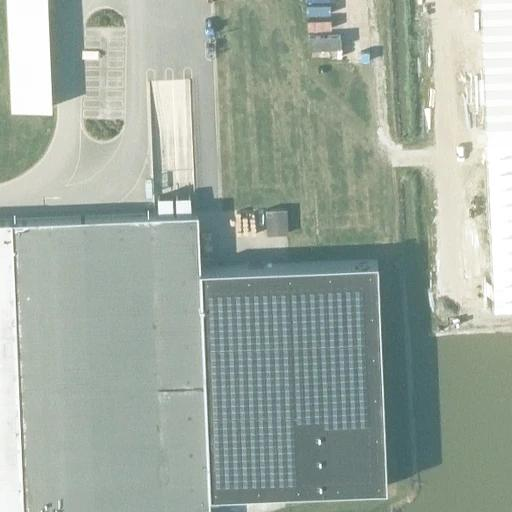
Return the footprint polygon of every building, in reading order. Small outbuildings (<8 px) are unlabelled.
[(46,0),(6,0),(7,14),(47,12),(46,0)] [(511,0),(462,0),(481,307),(511,305),(511,0)] [(10,77),(11,109),(51,108),(50,75),(10,77)] [(377,260),(199,267),(197,212),(195,212),(190,212),(190,197),(175,197),(176,213),(172,213),(172,198),(157,198),(158,213),(11,220),(23,511),(209,511),(209,495),(217,495),(217,494),(386,487),(377,260)] [(0,220),(0,511),(23,511),(11,220),(0,220)]
